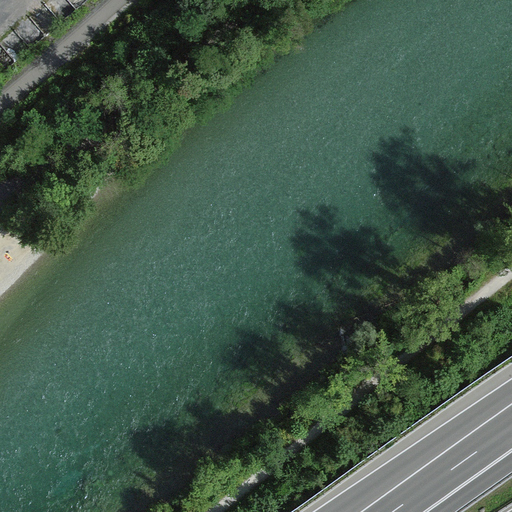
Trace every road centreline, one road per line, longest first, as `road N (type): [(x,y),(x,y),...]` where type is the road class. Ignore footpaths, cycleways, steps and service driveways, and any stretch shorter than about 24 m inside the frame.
road 1 (motorway): [(511,389),(335,511)]
road 2 (motorway): [(511,428),(394,511)]
